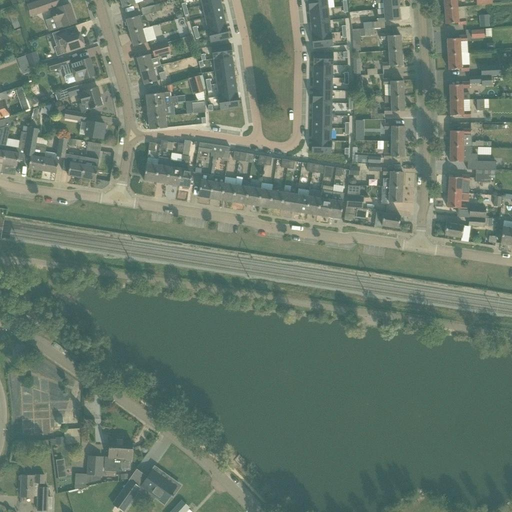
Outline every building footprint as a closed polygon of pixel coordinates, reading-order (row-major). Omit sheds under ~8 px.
[(43,0),(28,5),(31,17),(51,10),(50,8),(59,5),(57,0),(43,0)] [(119,0),(122,8),(135,4),(133,0),(119,0)] [(147,0),(138,3),(140,9),(154,5),(152,0),(147,0)] [(326,0),(307,0),(309,11),(328,9),(326,0)] [(384,9),(398,8),(397,0),(375,0),(376,3),(383,3),(384,9)] [(443,0),(444,9),(458,8),(456,0),(443,0)] [(220,1),(202,6),(205,18),(223,14),(220,1)] [(140,9),(142,16),(161,11),(159,4),(154,5),(140,9)] [(45,21),(48,32),(76,23),(70,5),(57,9),(58,11),(52,13),(53,18),(45,21)] [(363,28),(364,30),(373,30),(373,29),(384,28),(384,22),(385,21),(399,20),(398,8),(384,9),(384,15),(377,15),(377,22),(363,23),(363,28)] [(458,23),(458,25),(466,25),(465,19),(459,20),(458,8),(444,9),(445,24),(458,23)] [(328,9),(309,11),(310,23),(329,21),(328,9)] [(223,14),(205,18),(208,31),(226,26),(223,14)] [(125,20),(129,33),(142,29),(149,27),(148,23),(144,21),(142,22),(140,15),(138,16),(125,20)] [(479,16),(480,28),(489,27),(488,15),(479,16)] [(184,18),(176,20),(179,33),(188,31),(184,18)] [(329,21),(310,23),(312,36),(330,34),(329,21)] [(226,26),(208,31),(210,43),(229,39),(226,26)] [(54,47),(57,56),(84,47),(79,33),(68,37),(65,29),(52,34),(56,47),(54,47)] [(129,33),(133,47),(146,43),(142,29),(129,33)] [(483,30),(471,31),(471,39),(484,38),(483,30)] [(352,31),(353,52),(360,51),(359,31),(352,31)] [(330,34),(312,36),(313,49),(332,47),(330,34)] [(388,34),(380,34),(381,41),(388,40),(389,51),(401,51),(400,35),(390,36),(388,36),(388,34)] [(447,39),(447,55),(461,54),(460,42),(467,41),(466,35),(458,36),(458,39),(447,39)] [(167,44),(151,48),(154,57),(170,52),(167,44)] [(230,44),(211,47),(213,59),(232,57),(230,44)] [(382,63),(382,69),(390,68),(390,67),(402,66),(401,51),(389,51),(389,63),(382,63)] [(314,52),(313,65),(332,65),(333,53),(314,52)] [(144,56),(136,58),(140,72),(153,68),(160,66),(158,58),(150,60),(149,54),(144,56)] [(460,69),(460,71),(468,71),(468,65),(461,65),(461,54),(447,55),(448,70),(460,69)] [(25,55),(17,58),(22,74),(31,71),(25,55)] [(66,83),(68,84),(75,82),(94,76),(89,58),(71,64),(69,57),(48,63),(50,70),(63,67),(65,75),(64,78),(66,83)] [(232,57),(213,59),(215,72),(234,69),(232,57)] [(38,60),(28,63),(30,68),(40,65),(38,60)] [(171,82),(201,73),(198,64),(168,73),(171,82)] [(313,65),(313,78),(332,78),(332,65),(313,65)] [(480,66),(481,76),(491,76),(501,75),(500,65),(480,66)] [(153,68),(140,72),(144,85),(154,82),(156,82),(153,68)] [(234,69),(215,72),(216,85),(235,82),(234,69)] [(188,79),(192,95),(203,92),(199,76),(188,79)] [(491,76),(481,76),(481,83),(481,86),(491,86),(491,76)] [(313,78),(313,90),(332,91),(332,78),(313,78)] [(391,97),(403,96),(403,81),(391,81),(391,79),(383,79),(383,85),(390,85),(391,97)] [(235,82),(216,85),(218,97),(237,95),(235,82)] [(449,85),(450,101),(469,100),(469,93),(463,93),(462,88),(469,88),(469,82),(461,82),(461,85),(449,85)] [(67,90),(69,97),(69,98),(77,95),(77,93),(79,93),(77,87),(67,90)] [(21,88),(15,91),(23,112),(29,110),(21,88)] [(78,105),(81,113),(90,110),(89,109),(101,105),(98,95),(99,94),(97,88),(84,91),(85,92),(79,94),(82,104),(78,105)] [(54,95),(56,101),(69,97),(67,90),(54,95)] [(313,90),(313,103),(331,103),(332,91),(313,90)] [(0,118),(9,115),(4,101),(8,99),(5,92),(0,93),(0,118)] [(146,95),(147,107),(164,105),(172,104),(177,104),(176,97),(170,97),(170,93),(163,93),(146,95)] [(237,95),(218,97),(220,110),(239,107),(237,95)] [(384,108),(384,114),(392,114),(392,112),(404,112),(403,96),(391,97),(384,97),(384,104),(391,103),(391,108),(384,108)] [(469,100),(450,101),(450,116),(460,116),(462,116),(463,117),(470,117),(470,111),(469,100)] [(476,100),(477,111),(484,111),(484,106),(484,100),(476,100)] [(53,109),(57,114),(59,111),(62,111),(65,109),(63,105),(63,106),(60,102),(56,102),(54,104),(55,107),(53,109)] [(197,102),(192,103),(192,114),(205,113),(205,108),(204,102),(203,102),(197,102)] [(313,103),(312,115),(331,116),(331,103),(313,103)] [(164,105),(147,107),(148,118),(165,116),(174,115),(172,104),(164,105)] [(79,135),(102,139),(105,125),(88,122),(88,123),(85,122),(87,114),(65,111),(63,119),(81,121),(79,135)] [(312,115),(312,128),(331,128),(331,116),(312,115)] [(148,118),(149,130),(166,128),(165,116),(148,118)] [(0,121),(0,128),(10,125),(12,117),(0,121)] [(391,142),(404,142),(404,127),(392,126),(392,124),(384,124),(384,130),(391,130),(391,142)] [(0,163),(3,164),(6,146),(10,125),(0,128),(0,163)] [(28,133),(25,151),(34,153),(36,144),(38,129),(29,127),(29,128),(28,133)] [(312,128),(312,141),(331,141),(331,128),(312,128)] [(450,131),(450,146),(463,147),(471,147),(471,143),(471,135),(470,135),(470,130),(463,129),(463,131),(460,131),(450,131)] [(6,146),(3,164),(17,167),(18,160),(23,161),(24,155),(25,151),(28,133),(21,132),(19,142),(18,149),(6,146)] [(68,138),(59,137),(56,154),(56,157),(59,157),(64,158),(62,171),(65,154),(68,138)] [(312,141),(312,153),(330,154),(331,141),(312,141)] [(86,149),(100,151),(101,145),(87,142),(86,149)] [(383,159),(391,159),(391,157),(403,157),(404,142),(391,142),(384,142),(383,154),(383,159)] [(209,144),(199,143),(197,151),(208,153),(209,144)] [(25,151),(24,155),(31,156),(28,169),(42,171),(44,158),(47,146),(36,144),(34,153),(25,151)] [(229,148),(225,147),(218,146),(216,157),(221,158),(221,161),(222,161),(227,162),(229,148)] [(450,146),(449,162),(459,162),(462,162),(477,163),(477,154),(471,154),(472,147),(471,147),(463,147),(450,146)] [(232,160),(239,161),(241,153),(234,152),(232,160)] [(171,153),(170,160),(181,162),(182,155),(171,153)] [(68,176),(82,178),(85,158),(65,154),(62,171),(68,172),(68,176)] [(181,162),(178,186),(189,188),(190,185),(192,186),(194,173),(192,173),(192,171),(186,170),(188,158),(182,157),(181,162)] [(263,165),(270,166),(272,158),(264,157),(263,165)] [(42,171),(56,174),(58,160),(44,158),(42,171)] [(82,178),(95,180),(99,160),(85,158),(82,178)] [(168,184),(178,186),(181,162),(172,161),(168,184)] [(479,162),(479,170),(495,171),(495,162),(479,162)] [(143,181),(156,183),(159,165),(146,164),(143,181)] [(318,174),(318,173),(319,165),(312,164),(311,172),(311,173),(318,174)] [(368,172),(380,172),(381,165),(369,164),(368,172)] [(156,183),(168,184),(171,167),(159,165),(156,183)] [(323,177),(331,179),(333,168),(324,166),(324,167),(323,174),(323,177)] [(349,171),(349,176),(350,176),(359,176),(360,167),(349,167),(349,171)] [(383,186),(402,188),(403,172),(391,171),(391,169),(383,169),(383,174),(390,175),(389,179),(383,178),(383,186)] [(475,183),(490,183),(490,178),(494,179),(495,171),(488,171),(475,170),(474,176),(475,176),(475,183)] [(198,197),(209,199),(213,176),(207,175),(206,180),(201,179),(201,174),(194,173),(192,186),(200,187),(198,197)] [(448,192),(468,194),(469,182),(469,176),(461,175),(461,178),(449,177),(448,192)] [(209,199),(221,201),(224,177),(213,176),(209,199)] [(233,202),(245,204),(247,187),(246,187),(247,182),(242,181),(241,186),(236,186),(233,202)] [(221,201),(233,202),(236,186),(223,184),(221,201)] [(354,208),(362,209),(363,197),(353,196),(354,186),(347,186),(345,208),(354,208)] [(381,204),(389,205),(389,202),(401,203),(402,188),(383,186),(383,187),(381,186),(381,195),(388,195),(388,198),(381,198),(381,204)] [(245,204),(257,206),(259,189),(247,187),(245,204)] [(257,206),(269,208),(271,191),(259,189),(257,206)] [(317,215),(329,217),(332,192),(321,190),(319,199),(317,215)] [(269,208),(281,210),(283,193),(271,191),(269,208)] [(329,217),(340,219),(343,202),(344,194),(332,192),(329,217)] [(468,194),(448,192),(447,208),(459,208),(459,211),(467,211),(468,205),(460,205),(461,201),(468,202),(468,194)] [(283,193),(281,210),(290,211),(293,212),(295,195),(294,195),(283,193)] [(295,195),(293,212),(305,214),(307,197),(295,195)] [(494,196),(493,207),(500,207),(501,197),(494,196)] [(305,214),(317,215),(319,199),(308,197),(307,197),(305,214)] [(469,217),(484,219),(485,208),(485,207),(470,206),(469,212),(469,217)] [(344,220),(352,221),(353,215),(352,215),(354,208),(345,208),(345,214),(344,220)] [(381,225),(398,228),(400,216),(383,213),(383,214),(377,213),(375,224),(381,225)] [(484,219),(469,217),(468,226),(484,227),(484,226),(487,227),(488,219),(484,219)] [(444,235),(461,238),(463,226),(446,223),(444,235)] [(500,244),(511,246),(511,241),(511,228),(503,227),(500,244)] [(124,438),(110,437),(108,457),(105,457),(104,471),(121,472),(122,470),(130,470),(130,460),(131,460),(132,442),(124,441),(124,438)] [(88,476),(87,483),(100,480),(100,476),(101,476),(102,457),(89,456),(89,457),(88,474),(87,476),(88,476)] [(147,477),(142,485),(157,496),(158,497),(157,499),(164,504),(170,495),(172,496),(173,495),(180,486),(168,477),(166,479),(153,470),(153,469),(152,470),(147,477)] [(37,511),(47,511),(47,510),(52,510),(52,501),(47,501),(48,488),(38,488),(38,483),(44,483),(44,475),(36,475),(36,476),(34,476),(21,475),(20,497),(33,498),(33,496),(37,496),(37,511)] [(129,479),(111,504),(117,508),(123,511),(140,488),(140,487),(129,479)] [(181,502),(171,511),(191,511),(188,509),(189,509),(181,502)]
